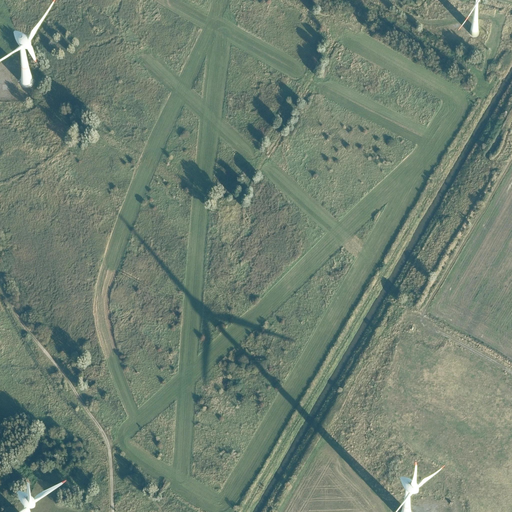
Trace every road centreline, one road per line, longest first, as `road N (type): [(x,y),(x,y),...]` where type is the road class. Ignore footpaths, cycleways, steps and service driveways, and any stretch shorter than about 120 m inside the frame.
road 1 (track): [(511,151),(421,318),(511,372)]
road 2 (track): [(113,511),(106,433),(16,313),(0,279)]
road 3 (track): [(285,0),(336,29),(239,204)]
